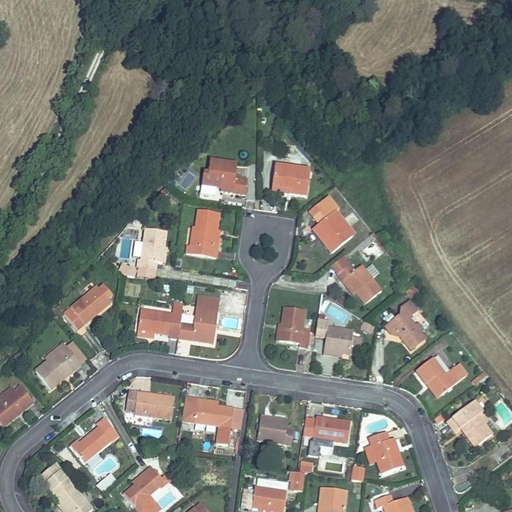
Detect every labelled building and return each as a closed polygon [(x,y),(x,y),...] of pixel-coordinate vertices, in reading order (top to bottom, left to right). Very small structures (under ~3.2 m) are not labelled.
[(220,190),(219,194),(245,197),(246,181),(241,181),(234,180),(235,176),(236,165),(208,162),(207,175),(202,174),(200,188),(220,190)] [(288,190),(287,196),(306,198),(309,172),(274,167),(271,188),(288,190)] [(331,192),(341,204),(345,201),(335,189),(331,192)] [(308,214),(313,220),(324,211),(322,209),(330,203),(327,199),(308,214)] [(335,213),(337,211),(330,203),(322,209),(324,211),(313,220),(318,226),(312,231),(331,255),(351,239),(339,224),(342,222),(338,218),(335,213)] [(214,250),(216,230),(219,214),(198,211),(196,228),(193,228),(190,247),(187,247),(186,255),(216,260),(217,250),(214,250)] [(138,269),(156,272),(157,264),(162,265),(164,249),(166,233),(145,230),(141,261),(138,261),(137,269),(138,269)] [(346,281),(355,293),(365,305),(381,292),(360,267),(355,272),(349,265),(337,275),(343,284),(346,281)] [(372,265),(365,269),(371,279),(378,275),(372,265)] [(124,266),(118,272),(124,277),(134,279),(135,272),(124,266)] [(155,281),(156,272),(138,269),(137,279),(155,281)] [(353,296),(355,293),(346,281),(343,284),(353,296)] [(95,311),(107,302),(107,301),(112,297),(104,286),(98,290),(97,288),(64,314),(77,331),(97,314),(95,311)] [(413,286),(409,289),(414,295),(418,292),(413,286)] [(414,295),(409,289),(404,293),(409,299),(414,295)] [(211,330),(215,331),(219,301),(197,298),(194,318),(193,325),(180,323),(178,340),(209,345),(211,330)] [(110,304),(107,302),(95,311),(97,314),(110,304)] [(398,334),(402,338),(406,344),(411,351),(425,340),(420,334),(423,332),(417,325),(414,327),(408,319),(417,312),(409,302),(400,309),(399,317),(385,328),(392,337),(395,334),(396,334),(397,335),(397,334),(398,334)] [(180,323),(181,316),(183,305),(173,304),(172,316),(140,311),(137,332),(154,334),(169,336),(168,339),(178,340),(180,323)] [(281,326),(279,342),(299,345),(299,349),(308,350),(310,333),(302,331),(305,312),(284,309),(281,326)] [(194,318),(181,316),(180,323),(193,325),(194,318)] [(332,353),(342,355),(350,356),(353,332),(327,328),(325,344),(323,352),(323,356),(332,357),(332,353)] [(316,351),(323,352),(325,344),(317,343),(316,351)] [(72,344),(66,348),(81,366),(86,362),(72,344)] [(46,360),(48,363),(66,348),(64,345),(46,360)] [(66,348),(48,363),(35,373),(50,391),(81,366),(66,348)] [(465,378),(457,367),(445,377),(432,360),(416,373),(426,386),(429,383),(440,398),(465,378)] [(459,365),(457,367),(465,378),(468,376),(459,365)] [(488,379),(484,374),(472,383),(475,389),(488,379)] [(437,400),(440,398),(429,383),(426,386),(437,400)] [(14,392),(2,402),(0,403),(0,424),(3,429),(34,404),(20,387),(14,392)] [(0,398),(0,399),(2,402),(14,392),(11,389),(0,398)] [(135,413),(134,416),(171,421),(174,399),(128,393),(126,411),(135,413)] [(204,406),(205,402),(185,399),(181,422),(219,428),(216,445),(228,447),(233,410),(214,407),(204,406)] [(478,417),(481,415),(482,414),(473,403),(448,422),(456,434),(461,430),(475,449),(491,436),(482,424),(483,424),(478,417)] [(304,430),(314,431),(315,418),(306,417),(304,430)] [(320,441),(334,443),(347,445),(350,423),(315,418),(314,431),(311,447),(319,449),(319,447),(320,441)] [(85,440),(85,439),(79,444),(77,441),(70,447),(84,465),(118,437),(104,419),(96,426),(98,428),(91,434),(92,434),(85,440)] [(272,422),(260,420),(257,441),(284,446),(286,430),(288,422),(272,419),(272,422)] [(294,431),(286,430),(284,446),(291,447),(294,431)] [(372,448),(377,463),(381,476),(403,468),(393,440),(389,442),(386,434),(369,440),(372,448)] [(333,449),(334,443),(320,441),(319,447),(333,449)] [(505,446),(494,454),(501,462),(511,454),(505,446)] [(371,465),(377,463),(372,448),(365,450),(371,465)] [(133,463),(128,458),(122,463),(127,468),(133,463)] [(146,476),(134,486),(123,495),(135,509),(160,488),(161,490),(166,486),(151,468),(144,473),(146,476)] [(362,483),(363,471),(354,469),(352,481),(362,483)] [(67,511),(90,511),(92,511),(61,471),(45,484),(60,504),(67,511)] [(132,483),(134,486),(146,476),(144,473),(132,483)] [(290,491),(302,493),(304,475),(291,473),(290,482),(291,482),(290,491)] [(109,476),(97,485),(102,492),(114,482),(109,476)] [(472,488),(468,478),(456,482),(459,493),(472,488)] [(259,511),(260,511),(266,511),(283,511),(288,484),(257,480),(256,489),(255,488),(251,511),(259,511)] [(343,511),(346,492),(321,489),(319,506),(324,506),(323,509),(322,509),(321,511),(343,511)] [(243,495),(241,510),(251,511),(253,496),(243,495)] [(405,511),(402,501),(402,500),(392,504),(390,497),(374,502),(377,510),(383,508),(384,511),(405,511)] [(411,511),(407,499),(402,501),(405,511),(411,511)]
